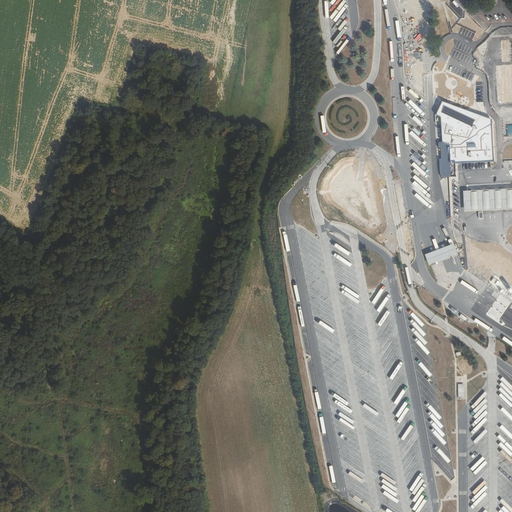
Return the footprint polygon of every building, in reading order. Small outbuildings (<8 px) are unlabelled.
[(469,53),(477,59),(480,55),(472,49),(469,53)] [(441,117),(443,141),(438,147),(439,178),(449,176),(451,162),(492,160),(491,120),(443,102),(437,113),(441,117)] [(511,190),(464,193),(465,213),(511,210),(511,190)] [(452,244),(424,254),(428,265),(456,254),(452,244)] [(454,375),(454,366),(446,365),(446,375),(454,375)]
